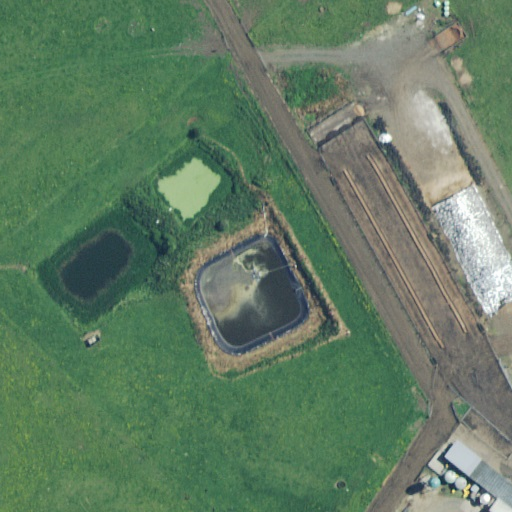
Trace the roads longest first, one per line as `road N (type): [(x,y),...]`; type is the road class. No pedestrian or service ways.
road 1 (track): [(205,0),(230,50),(511,373)]
road 2 (track): [(511,383),(419,511)]
